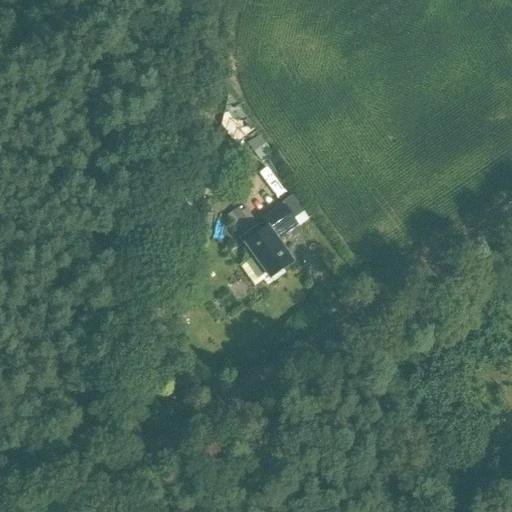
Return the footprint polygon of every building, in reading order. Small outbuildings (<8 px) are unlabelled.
[(220,130),(231,146),(255,129),(229,92),(220,130)] [(259,135),(247,144),(260,162),(272,154),(259,135)] [(270,280),(292,263),(277,241),(298,226),(282,204),(260,220),(267,229),(245,245),(270,280)] [(240,238),(240,239),(257,226),(252,218),(247,221),(238,208),(225,218),(240,238)] [(309,235),(320,229),(314,217),(303,222),(309,235)] [(284,288),(303,270),(295,262),(277,280),(284,288)] [(185,325),(187,312),(179,310),(176,323),(185,325)]
